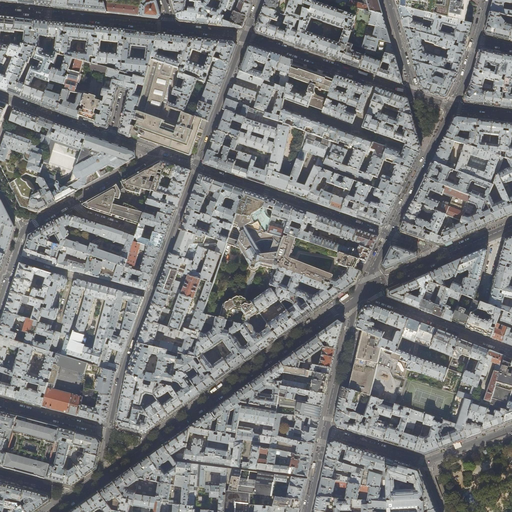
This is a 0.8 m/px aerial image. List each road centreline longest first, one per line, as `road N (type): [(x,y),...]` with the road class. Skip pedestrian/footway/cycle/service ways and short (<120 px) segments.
road 1 (secondary): [(361,291),(101,477)]
road 2 (residential): [(195,166),(121,373),(108,433)]
road 3 (residential): [(195,166),(388,234)]
road 4 (residential): [(412,93),(246,35)]
road 5 (residential): [(171,27),(0,7)]
road 6 (residential): [(361,291),(511,351)]
road 7 (residential): [(0,142),(13,101),(111,136)]
road 8 (residential): [(326,431),(361,291)]
road 9 (residential): [(388,234),(451,107)]
road 10 (residential): [(246,35),(195,166)]
